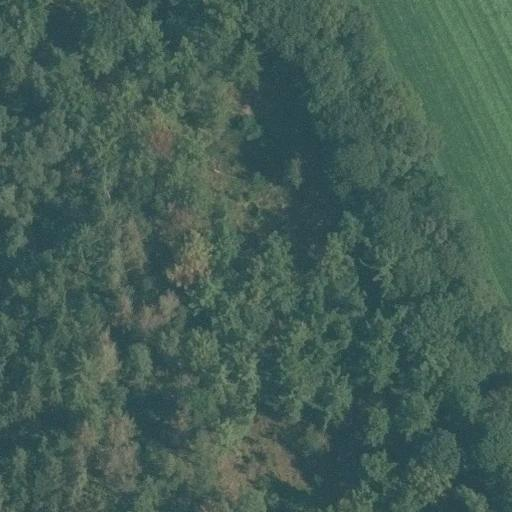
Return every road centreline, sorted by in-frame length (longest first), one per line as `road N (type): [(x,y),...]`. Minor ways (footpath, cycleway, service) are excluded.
road 1 (track): [(511,426),(304,0)]
road 2 (track): [(390,0),(511,248)]
